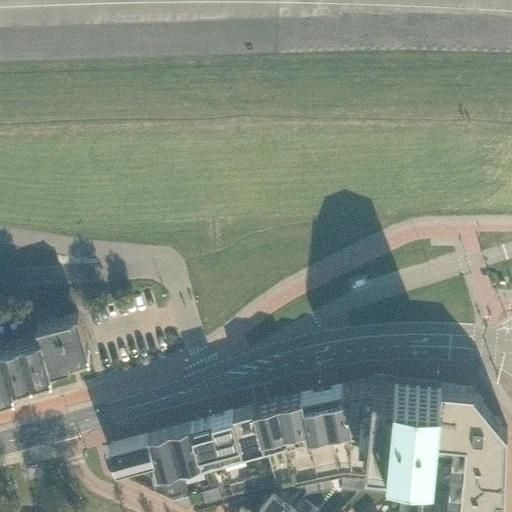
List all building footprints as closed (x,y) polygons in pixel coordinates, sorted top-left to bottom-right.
[(37,320),(40,331),(50,365),(69,359),(69,360),(71,359),(69,352),(89,347),(79,309),(37,320)] [(50,365),(40,331),(0,341),(0,393),(17,390),(15,382),(32,377),(34,377),(32,369),(50,365)] [(444,374),(374,368),(343,376),(344,381),(352,421),(369,423),(367,450),(435,456),(437,433),(443,381),(444,374)] [(325,385),(322,386),(326,405),(329,420),(330,423),(331,426),(352,421),(344,381),(332,384),(325,385)] [(503,511),(505,500),(504,500),(504,494),(505,494),(506,489),(506,470),(505,470),(505,464),(507,464),(507,456),(506,455),(506,450),(507,450),(508,424),(475,384),(467,383),(462,382),(443,381),(437,433),(467,436),(465,454),(458,453),(458,463),(464,463),(462,483),(456,483),(455,493),(461,493),(459,511),(503,511)] [(313,388),(301,390),(305,409),(308,424),(309,428),(309,430),(331,426),(330,423),(329,420),(326,405),(322,386),(320,386),(313,388)] [(301,390),(280,395),(285,421),(287,428),(288,432),(288,434),(309,430),(309,428),(308,424),(305,409),(301,390)] [(268,398),(257,401),(267,440),(280,437),(288,434),(288,432),(287,428),(285,421),(280,395),(268,398)] [(235,407),(233,407),(244,447),(267,440),(257,401),(242,405),(235,407)] [(215,412),(212,413),(223,452),(244,447),(233,407),(221,411),(215,412)] [(212,413),(193,418),(204,458),(206,467),(207,467),(204,457),(223,452),(212,413)] [(174,424),(170,425),(181,464),(183,473),(206,467),(204,458),(193,418),(180,422),(174,424)] [(161,427),(147,431),(154,455),(158,470),(180,464),(183,473),(181,464),(170,425),(167,425),(161,427)] [(117,439),(110,441),(117,465),(154,455),(147,431),(117,439)] [(161,471),(152,473),(155,483),(164,481),(161,471)] [(259,472),(251,474),(254,486),(262,484),(259,472)] [(343,473),(342,485),(349,485),(350,473),(343,473)] [(350,473),(349,485),(357,486),(358,474),(350,473)] [(251,474),(244,476),(247,488),(254,486),(251,474)] [(358,474),(357,486),(364,487),(365,475),(358,474)] [(365,475),(364,487),(372,488),(373,475),(365,475)] [(373,475),(372,488),(379,488),(380,476),(373,475)] [(331,476),(319,478),(320,487),(332,484),(331,476)] [(380,476),(379,488),(387,489),(388,477),(380,476)] [(388,477),(387,489),(394,490),(395,478),(388,477)] [(318,478),(306,481),(308,489),(320,487),(318,478)] [(395,478),(394,490),(402,490),(402,486),(403,478),(395,478)] [(403,478),(402,486),(414,487),(415,479),(403,478)] [(218,483),(210,485),(213,496),(221,494),(218,483)] [(210,485),(203,487),(206,498),(213,496),(210,485)] [(402,490),(401,493),(413,494),(414,487),(402,486),(402,490)] [(254,511),(243,503),(235,511),(286,511),(290,508),(294,503),(274,488),(256,511),(254,511)] [(189,491),(173,495),(173,497),(186,504),(192,502),(189,491)] [(401,493),(401,501),(413,502),(413,494),(401,493)] [(401,501),(400,508),(412,509),(413,502),(401,501)] [(290,508),(286,511),(305,511),(294,503),(290,508)]
